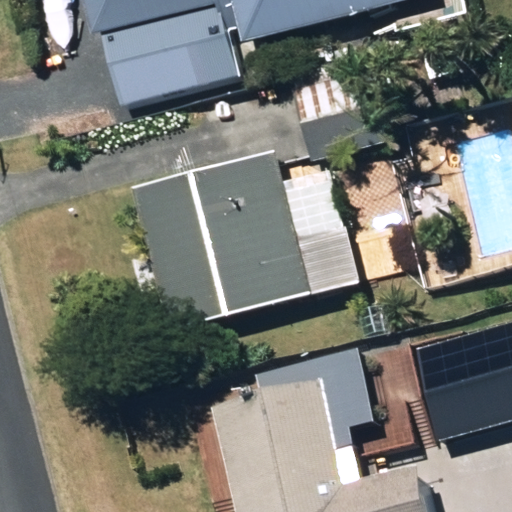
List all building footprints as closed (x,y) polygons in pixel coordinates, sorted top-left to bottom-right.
[(239,0),(253,51),(444,0),(89,0),(99,34),(225,0),(239,0)] [(129,122),(248,91),(226,10),(108,42),(129,122)] [(318,173),(392,156),(374,83),(301,102),(318,173)] [(283,171),(143,205),(178,350),(373,300),(360,247),(306,260),(283,171)] [(511,324),(425,348),(451,440),(511,423),(511,324)] [(219,430),(239,511),(434,511),(429,491),(376,505),(361,447),(384,441),(365,367),(325,376),(331,402),(219,430)]
